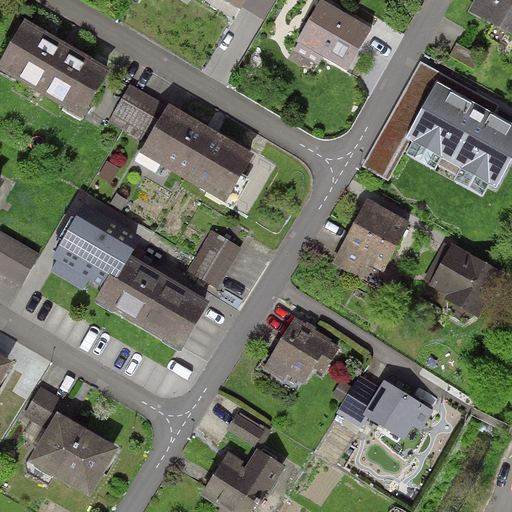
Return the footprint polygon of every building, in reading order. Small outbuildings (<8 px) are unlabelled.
[(217,0),(239,12),(245,0),(217,0)] [(511,0),(474,0),(466,15),(511,40),(511,0)] [(371,33),(319,2),(293,45),(296,46),(292,52),(316,66),(320,59),(346,74),(371,33)] [(106,73),(21,22),(0,57),(0,75),(77,122),(106,73)] [(479,57),(457,45),(450,57),(473,69),(479,57)] [(511,153),(511,125),(438,84),(409,135),(416,139),(409,151),(481,191),(488,179),(496,183),(511,153)] [(144,95),(130,87),(108,124),(122,132),(144,95)] [(163,106),(144,95),(122,132),(141,144),(163,106)] [(251,156),(163,106),(133,160),(220,210),(251,156)] [(406,225),(365,202),(330,265),(359,281),(366,268),(379,275),(406,225)] [(138,237),(84,206),(57,255),(61,258),(55,269),(83,285),(89,274),(103,282),(110,269),(117,273),(138,237)] [(242,248),(211,230),(195,257),(226,275),(242,248)] [(38,257),(0,235),(0,275),(20,287),(38,257)] [(503,276),(451,246),(428,288),(446,298),(443,304),(476,323),(503,276)] [(226,275),(195,257),(185,272),(217,291),(226,275)] [(207,302),(132,259),(120,279),(112,275),(99,296),(182,344),(207,302)] [(338,345),(294,318),(261,372),(295,392),(306,373),(318,379),(338,345)] [(449,355),(439,350),(430,369),(440,373),(449,355)] [(0,384),(14,361),(0,352),(0,384)] [(379,387),(359,376),(337,413),(361,427),(367,417),(363,414),(379,387)] [(433,411),(384,380),(379,387),(363,414),(367,417),(404,440),(413,426),(421,431),(433,411)] [(349,387),(339,382),(330,398),(339,403),(349,387)] [(68,404),(39,387),(21,418),(43,431),(22,467),(86,505),(116,455),(58,421),(68,404)] [(263,430),(234,414),(226,429),(255,445),(263,430)] [(247,463),(227,451),(198,498),(219,511),(218,511),(250,511),(255,505),(261,509),(285,470),(255,450),(247,463)]
